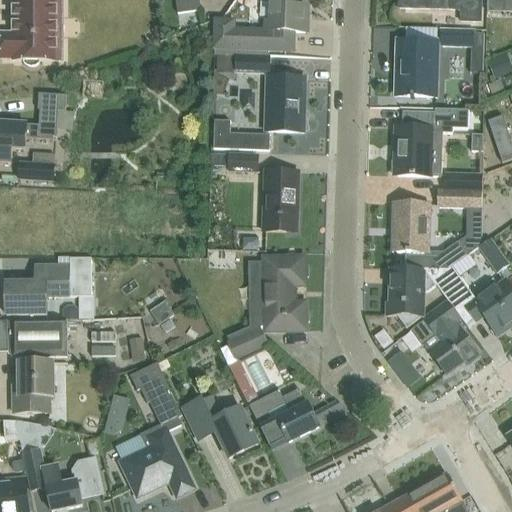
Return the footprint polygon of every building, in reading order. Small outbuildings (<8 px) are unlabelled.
[(14,62),(34,63),(63,63),(63,0),(14,0),(14,26),(17,26),(17,36),(2,36),(2,60),(14,60),(14,62)] [(180,0),(181,1),(176,2),(178,15),(201,12),(199,0),(180,0)] [(271,0),(271,5),(271,21),(264,20),(263,30),(236,29),(236,20),(214,19),(212,50),(293,53),(294,34),(307,34),(308,0),(271,0)] [(461,22),(481,23),(481,0),(461,0),(461,1),(453,1),(453,0),(399,0),(399,10),(461,12),(461,22)] [(511,0),(487,0),(487,13),(511,13),(511,0)] [(443,48),(471,49),(470,74),(483,74),(484,33),(443,33),(443,48)] [(411,98),(411,100),(414,100),(414,98),(436,99),(438,44),(402,43),(401,80),(397,80),(397,98),(411,98)] [(488,63),(495,82),(511,75),(511,68),(507,56),(488,63)] [(269,58),(235,57),(235,73),(268,74),(269,58)] [(232,58),(216,58),(216,74),(233,74),(232,58)] [(304,135),(305,117),(306,80),(268,79),(266,134),(304,135)] [(42,95),(40,127),(17,125),(0,124),(0,165),(11,166),(12,151),(24,152),(24,149),(28,150),(29,140),(57,141),(59,111),(65,111),(66,97),(42,95)] [(392,163),(392,175),(395,177),(415,178),(432,178),(442,179),(443,150),(433,150),(434,133),(443,134),(452,134),(453,129),(468,129),(468,114),(468,112),(435,111),(435,117),(427,116),(407,116),(406,130),(396,129),(395,151),(401,151),(401,158),(399,158),(399,162),(396,161),(396,162),(392,163)] [(511,161),(511,146),(502,118),(488,123),(502,165),(511,161)] [(213,150),(269,153),(270,137),(231,136),(231,123),(214,122),(213,150)] [(472,136),(471,153),(483,154),(483,136),(472,136)] [(213,167),(230,167),(229,173),(257,174),(258,158),(230,157),(230,155),(213,155),(213,167)] [(19,181),(55,183),(55,167),(20,165),(19,181)] [(263,233),(297,234),(298,207),(295,207),(296,195),(298,195),(299,174),(266,173),(263,233)] [(447,174),(446,193),(471,194),(482,194),(483,175),(447,174)] [(440,193),(439,209),(471,210),(481,210),(482,194),(471,194),(446,193),(440,193)] [(0,198),(0,246),(28,248),(31,200),(0,198)] [(394,205),(393,226),(398,226),(398,229),(400,229),(400,237),(397,238),(397,254),(406,254),(406,270),(426,271),(424,269),(448,270),(468,257),(458,243),(443,254),(430,253),(431,207),(394,205)] [(491,240),(478,250),(496,275),(509,266),(491,240)] [(305,259),(265,260),(266,333),(306,332),(306,325),(309,323),(309,314),(306,311),(306,304),(294,304),(293,287),(305,287),(305,281),(308,278),(308,268),(305,266),(305,259)] [(36,285),(7,286),(7,318),(46,317),(46,299),(68,299),(68,297),(92,297),(92,261),(70,261),(70,269),(68,269),(36,269),(36,285)] [(437,286),(426,271),(406,270),(397,270),(396,285),(391,285),(390,312),(388,312),(388,317),(397,318),(407,330),(423,318),(426,319),(426,293),(428,293),(437,286)] [(466,311),(459,316),(467,326),(473,321),(476,325),(484,318),(496,335),(511,323),(511,291),(506,283),(485,297),(483,294),(463,308),(466,311)] [(448,303),(411,333),(422,347),(423,346),(427,351),(438,343),(434,337),(436,336),(436,337),(439,335),(444,342),(429,353),(447,377),(477,354),(455,324),(460,319),(448,303)] [(67,307),(63,312),(63,321),(79,321),(79,312),(75,307),(67,307)] [(67,323),(28,323),(8,323),(8,326),(3,327),(3,351),(13,357),(13,359),(33,359),(67,359),(67,323)] [(261,331),(228,346),(235,360),(267,345),(261,331)] [(167,346),(171,352),(183,344),(179,337),(167,346)] [(143,340),(130,341),(133,365),(145,363),(143,340)] [(245,358),(259,397),(270,394),(256,354),(245,358)] [(268,382),(277,379),(270,359),(261,362),(268,382)] [(167,361),(158,365),(161,372),(170,368),(167,361)] [(239,362),(229,367),(235,379),(245,374),(239,362)] [(52,365),(19,365),(20,398),(14,398),(14,415),(49,415),(48,399),(52,399),(52,365)] [(113,373),(106,365),(97,373),(104,381),(113,373)] [(158,365),(131,378),(138,393),(141,391),(148,406),(150,405),(161,426),(140,436),(148,452),(155,448),(150,439),(166,432),(167,434),(182,427),(178,420),(183,417),(161,372),(158,365)] [(412,369),(400,379),(407,388),(408,390),(421,380),(412,369)] [(249,406),(248,406),(272,453),(319,429),(300,391),(287,397),(284,399),(279,390),(259,400),(249,406)] [(114,397),(104,435),(112,437),(122,431),(130,401),(114,397)] [(229,460),(258,446),(240,409),(212,423),(202,401),(183,410),(199,442),(216,434),(229,460)] [(20,441),(16,423),(4,423),(5,443),(20,441)] [(39,450),(35,426),(16,423),(20,441),(23,453),(39,450)] [(167,434),(166,432),(150,439),(155,448),(148,452),(121,464),(138,499),(170,484),(178,499),(194,491),(167,434)] [(105,496),(96,458),(78,463),(72,472),(74,483),(62,486),(59,468),(43,471),(39,450),(23,453),(31,493),(47,489),(51,511),(63,511),(83,508),(81,501),(105,496)] [(383,511),(466,511),(462,503),(463,502),(448,476),(383,511)] [(0,511),(28,511),(25,478),(9,480),(10,487),(0,487),(0,511)]
